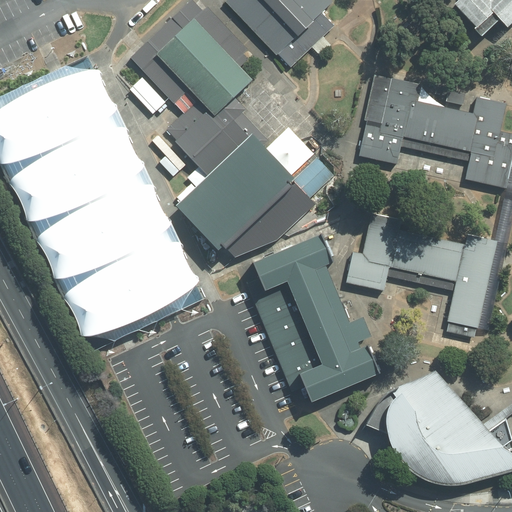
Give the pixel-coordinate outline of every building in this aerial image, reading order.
[(325,0),(225,0),(224,1),(288,68),(332,26),(320,13),(329,4),(325,0)] [(456,0),(451,5),(474,29),(472,31),(479,38),(497,20),(505,28),(511,20),(511,0),(490,0),(488,3),(485,0),(456,0)] [(193,19),(154,56),(187,91),(197,101),(213,118),(222,109),(252,81),(193,19)] [(142,45),(129,57),(174,104),(187,91),(154,56),(142,45)] [(188,294),(197,281),(186,263),(179,243),(170,224),(157,206),(152,185),(142,164),(131,148),(126,129),(115,106),(104,90),(98,70),(82,70),(65,66),(56,70),(0,97),(0,168),(7,183),(20,202),(26,223),(34,239),(45,256),(52,277),(61,297),(73,315),(80,337),(97,338),(111,341),(181,308),(188,294)] [(376,77),(360,157),(397,165),(402,143),(459,154),(454,178),(504,188),(511,146),(511,133),(498,131),(504,103),(473,97),(470,112),(415,101),(418,86),(376,77)] [(141,78),(129,89),(153,115),(165,103),(141,78)] [(213,118),(197,101),(165,131),(205,174),(247,134),(222,109),(213,118)] [(247,134),(205,174),(172,205),(216,251),(224,244),(291,180),(247,134)] [(315,156),(291,180),(310,200),(335,176),(315,156)] [(310,200),(291,180),(224,244),(234,255),(274,237),(310,200)] [(480,330),(501,241),(467,232),(463,245),(404,231),(406,220),(368,211),(352,279),(384,287),(388,272),(455,288),(445,331),(473,338),(475,329),(480,330)] [(319,238),(254,265),(260,279),(248,284),(292,391),(302,387),(308,403),(377,374),(365,345),(359,348),(357,343),(371,338),(362,316),(347,322),(324,266),(330,263),(319,238)] [(463,485),(511,471),(511,449),(432,371),(395,388),(388,391),(383,395),(374,407),(363,425),(374,429),(385,433),(388,442),(391,452),(399,463),(419,480),(437,487),(463,485)] [(347,418),(349,416),(351,413),(351,411),(350,409),(349,408),(347,408),(345,408),(343,409),(341,412),(340,415),(341,417),(343,419),(344,419),(347,418)] [(351,418),(349,418),(346,420),(345,422),(345,424),(345,426),(346,428),(348,429),(350,429),(352,428),(354,427),(355,426),(355,423),(356,421),(355,419),(353,418),(351,418)]
